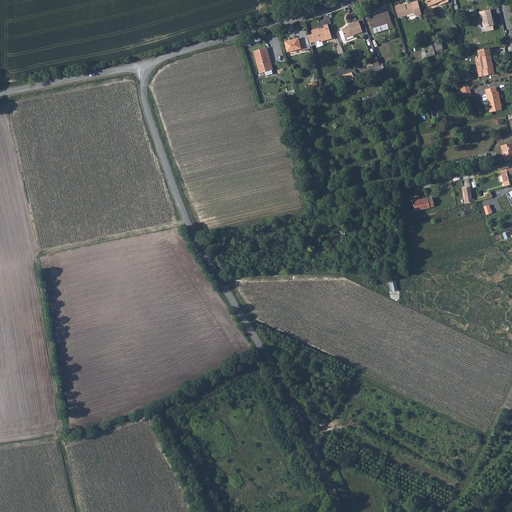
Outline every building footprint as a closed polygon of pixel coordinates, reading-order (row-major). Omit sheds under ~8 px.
[(426,0),(429,8),(441,5),(442,7),(450,4),(448,0),(426,0)] [(406,6),(406,5),(396,8),(399,19),(416,14),(418,18),(423,16),(419,3),(406,6)] [(490,9),(478,12),(479,18),(481,18),(483,28),(484,28),(485,32),(494,30),(490,15),(491,15),(490,9)] [(377,15),(378,17),(371,19),(374,29),(392,24),(389,12),(377,15)] [(363,32),(359,21),(348,25),(348,27),(341,30),(342,31),(339,32),(342,41),(344,41),(345,41),(345,39),(363,32)] [(392,24),(374,29),(375,34),(394,29),(392,24)] [(319,29),(311,31),(315,43),(319,41),(322,43),(328,41),(332,40),(328,25),(324,27),(324,29),(320,30),(319,29)] [(299,39),(286,42),(289,53),(302,49),(299,39)] [(436,52),(443,51),(442,41),(435,42),(436,52)] [(427,46),(428,51),(423,53),(424,58),(432,56),(429,45),(427,46)] [(493,47),(479,50),(480,57),(481,58),(484,70),(483,71),(484,78),(496,75),(491,55),(495,54),(493,47)] [(268,57),(267,51),(255,54),(262,77),(274,74),(272,68),(271,69),(267,57),(268,57)] [(352,74),(342,77),(344,85),(355,82),(352,74)] [(501,106),(497,89),(487,91),(492,114),(504,112),(503,105),(501,106)] [(431,105),(433,118),(440,117),(438,104),(431,105)] [(511,161),(511,146),(503,147),(505,162),(511,161)] [(510,181),(511,180),(511,169),(503,171),(504,182),(505,186),(510,185),(510,181)] [(466,202),(474,201),(472,185),(464,186),(466,202)] [(431,197),(429,197),(414,200),(416,210),(432,207),(431,206),(436,205),(435,197),(431,197)]
